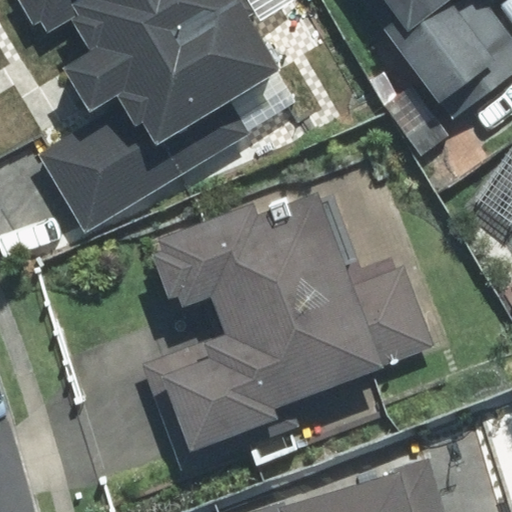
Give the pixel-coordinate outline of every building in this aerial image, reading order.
[(171,180),(150,149),(261,76),(210,0),(10,0),(32,32),(50,20),(77,60),(50,78),(80,124),(26,159),(80,241),(171,180)] [(380,109),(410,147),(419,159),(445,140),(436,129),(511,75),(511,19),(498,0),(354,0),(414,85),(380,109)] [(498,234),(511,216),(511,147),(509,145),(461,205),(498,234)] [(264,432),(259,417),(440,354),(410,268),(366,283),(333,185),(305,194),(196,232),(138,252),(160,318),(193,306),(208,350),(139,374),(170,464),(264,432)] [(437,511),(428,487),(388,501),(381,482),(299,511),(437,511)]
